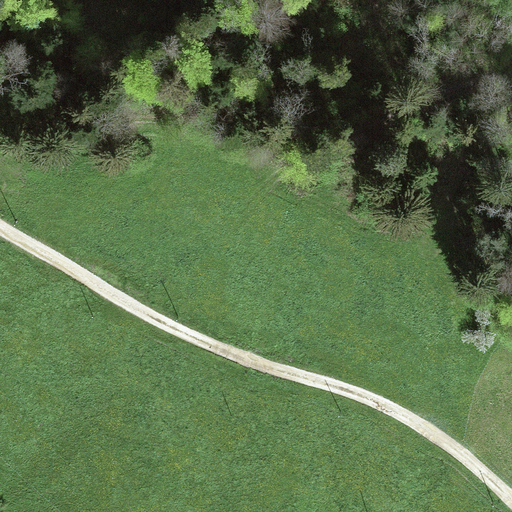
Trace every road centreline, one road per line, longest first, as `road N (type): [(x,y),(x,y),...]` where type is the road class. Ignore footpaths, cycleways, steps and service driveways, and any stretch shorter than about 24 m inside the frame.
road 1 (track): [(511,500),(444,440),(386,405),(169,326),(0,226)]
road 2 (track): [(250,174),(463,86),(511,75)]
